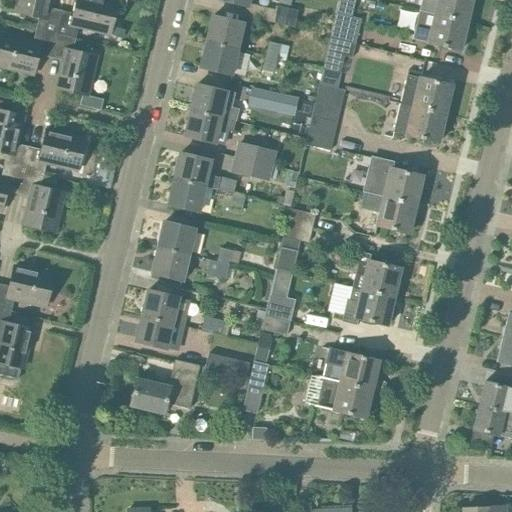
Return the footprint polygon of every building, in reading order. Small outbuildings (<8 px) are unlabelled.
[(39,18),(36,30),(56,35),(61,12),(49,9),(51,0),(17,0),(15,12),(39,18)] [(56,35),(75,39),(78,28),(109,35),(116,4),(100,0),(75,0),(72,15),(61,12),(56,35)] [(437,0),(434,14),(466,22),(470,0),(437,0)] [(298,11),(277,6),(273,23),(294,27),(298,11)] [(459,51),(466,22),(434,14),(418,10),(411,40),(459,51)] [(336,14),(330,38),(356,45),(362,20),(336,14)] [(212,16),(206,42),(236,49),(242,23),(212,16)] [(1,35),(0,41),(0,67),(33,75),(38,54),(51,57),(56,35),(36,30),(33,42),(1,35)] [(75,39),(56,35),(51,57),(62,60),(56,88),(87,96),(96,57),(72,51),(75,39)] [(353,58),(356,45),(330,38),(323,69),(340,73),(344,56),(353,58)] [(242,77),(248,55),(235,52),(236,49),(206,42),(200,68),(230,75),(231,74),(242,77)] [(286,60),(289,47),(281,46),(269,42),(266,55),(286,60)] [(266,55),(262,72),(274,75),(277,61),(285,63),(286,60),(266,55)] [(407,76),(401,104),(444,114),(451,86),(419,79),(407,76)] [(343,89),(320,84),(308,131),(334,137),(345,90),(343,89)] [(190,111),(220,118),(226,92),(196,85),(190,111)] [(269,92),(252,88),(249,104),(284,112),(287,96),(269,92)] [(401,104),(393,132),(406,135),(437,143),(444,114),(401,104)] [(0,152),(7,154),(4,167),(24,172),(29,149),(17,146),(24,116),(0,110),(0,152)] [(217,129),(231,133),(234,122),(220,118),(190,111),(184,136),(214,144),(217,129)] [(24,172),(43,176),(46,164),(77,171),(85,139),(46,130),(41,152),(29,149),(24,172)] [(331,152),(334,137),(308,131),(305,146),(297,173),(298,174),(298,176),(315,181),(315,179),(319,180),(327,151),(331,152)] [(237,143),(234,157),(274,167),(277,152),(237,143)] [(207,174),(210,160),(180,153),(174,179),(204,186),(217,189),(220,177),(207,174)] [(234,157),(230,174),(270,183),(274,167),(234,157)] [(0,178),(0,211),(1,212),(6,191),(19,194),(24,172),(4,167),(1,179),(0,178)] [(383,197),(415,205),(422,176),(390,168),(383,197)] [(43,176),(24,172),(19,194),(31,197),(24,225),(55,233),(64,194),(41,188),(43,176)] [(168,205),(198,212),(204,186),(174,179),(168,205)] [(103,210),(105,202),(108,192),(98,189),(95,200),(96,200),(94,208),(103,210)] [(245,196),(232,193),(229,207),(241,210),(245,196)] [(415,205),(383,197),(364,193),(360,210),(379,214),(376,226),(408,234),(415,205)] [(286,223),(313,229),(316,216),(290,209),(286,223)] [(164,222),(158,248),(187,255),(194,229),(164,222)] [(281,249),(276,269),(294,274),(299,253),(301,243),(309,245),(313,229),(286,223),(281,249)] [(181,281),(187,255),(158,248),(152,274),(181,281)] [(220,248),(217,262),(229,265),(230,263),(238,264),(241,253),(220,248)] [(371,257),(361,254),(352,288),(393,297),(400,268),(370,261),(371,257)] [(226,279),(229,265),(217,262),(209,260),(206,274),(226,279)] [(9,288),(0,285),(0,310),(11,313),(14,300),(45,308),(53,276),(14,267),(9,288)] [(272,286),(268,301),(294,307),(295,301),(285,298),(287,290),(272,286)] [(386,325),(393,297),(352,288),(349,300),(347,300),(343,322),(363,326),(364,320),(386,325)] [(142,317),(172,324),(184,327),(190,301),(148,291),(142,317)] [(265,315),(290,322),(294,307),(268,301),(265,315)] [(0,377),(2,379),(6,379),(9,380),(14,380),(18,380),(19,380),(22,369),(23,369),(32,330),(9,324),(11,313),(0,310),(0,377)] [(502,337),(511,339),(511,314),(508,313),(502,337)] [(265,315),(261,329),(287,336),(290,322),(265,315)] [(221,336),(226,337),(230,322),(204,316),(201,331),(221,336)] [(184,327),(172,324),(142,317),(136,342),(166,349),(169,337),(181,340),(184,327)] [(263,363),(270,336),(261,334),(254,360),(263,363)] [(511,339),(502,337),(496,361),(511,365),(511,339)] [(323,378),(371,389),(378,360),(330,349),(323,378)] [(205,367),(246,377),(249,363),(208,353),(205,367)] [(199,366),(195,365),(175,360),(168,386),(136,379),(130,405),(163,413),(166,403),(189,409),(199,366)] [(248,388),(242,411),(257,415),(262,391),(269,366),(254,362),(248,388)] [(323,380),(311,377),(304,403),(317,407),(364,418),(371,389),(323,378),(323,380)] [(511,388),(484,382),(478,405),(511,413),(511,388)] [(511,426),(511,413),(478,405),(472,430),(498,436),(501,423),(511,426)] [(494,435),(473,430),(470,443),(491,448),(494,435)] [(351,511),(351,508),(311,510),(310,503),(293,504),(293,511),(351,511)]
